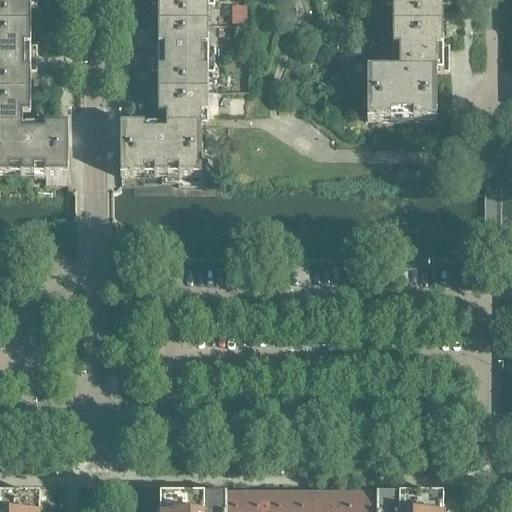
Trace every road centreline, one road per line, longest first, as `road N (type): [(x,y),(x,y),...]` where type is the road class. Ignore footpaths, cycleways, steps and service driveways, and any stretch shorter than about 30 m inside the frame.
road 1 (residential): [(100,421),(98,0)]
road 2 (residential): [(100,421),(487,423)]
road 3 (residential): [(489,131),(490,0)]
road 4 (residential): [(487,423),(486,299)]
